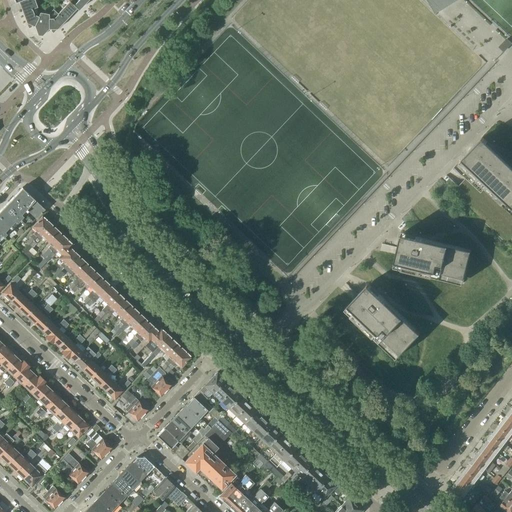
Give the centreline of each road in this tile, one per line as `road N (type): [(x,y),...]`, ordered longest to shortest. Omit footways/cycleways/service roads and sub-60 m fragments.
road 1 (tertiary): [(408,487),(141,236),(95,160)]
road 2 (residential): [(95,160),(65,211),(214,352)]
road 3 (residential): [(214,352),(382,510)]
road 4 (residential): [(135,439),(0,316)]
road 5 (residential): [(511,371),(416,495)]
road 6 (secondary): [(82,114),(180,0)]
